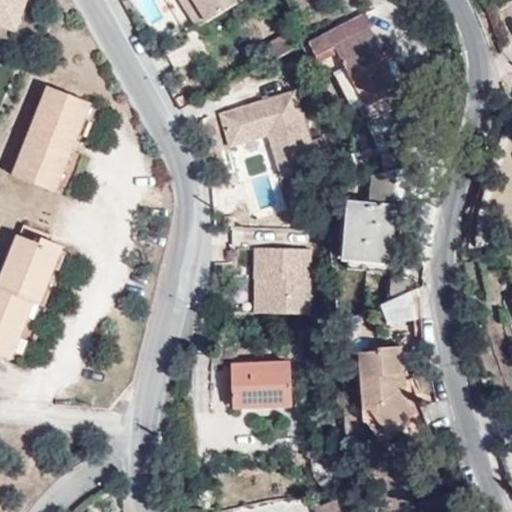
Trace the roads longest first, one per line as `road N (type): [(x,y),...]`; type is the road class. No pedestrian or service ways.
road 1 (residential): [(91,0),(178,155),(189,202),(139,449),(146,511)]
road 2 (tertiary): [(457,0),(476,42),(484,90),(450,216),(442,302),(451,367),(496,511)]
road 3 (unknown): [(10,410),(82,282),(129,144)]
road 4 (unknown): [(461,403),(497,364),(511,295)]
